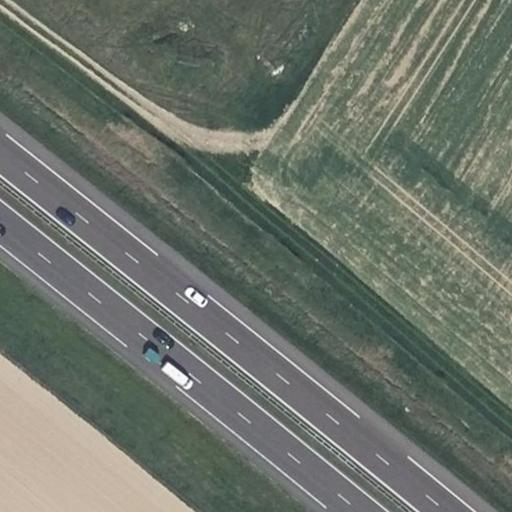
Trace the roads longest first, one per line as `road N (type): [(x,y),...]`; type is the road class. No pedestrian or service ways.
road 1 (motorway): [(443,511),(0,150)]
road 2 (track): [(0,0),(223,180),(337,0)]
road 3 (motorway): [(0,222),(358,511)]
road 4 (track): [(223,180),(511,421)]
